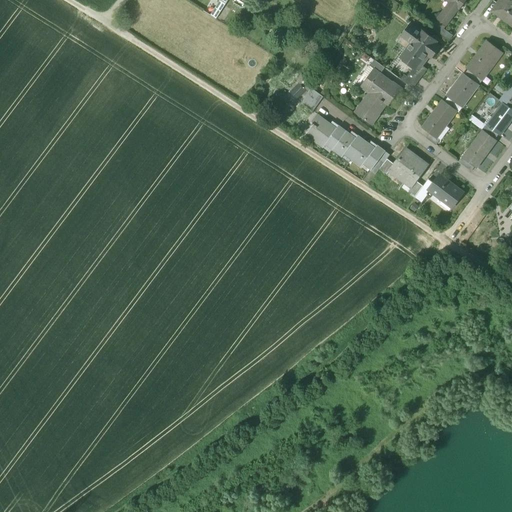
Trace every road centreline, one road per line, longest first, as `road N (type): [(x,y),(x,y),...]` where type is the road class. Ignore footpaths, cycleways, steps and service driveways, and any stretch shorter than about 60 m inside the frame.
road 1 (track): [(79,0),(511,276)]
road 2 (residential): [(406,124),(483,19),(511,39)]
